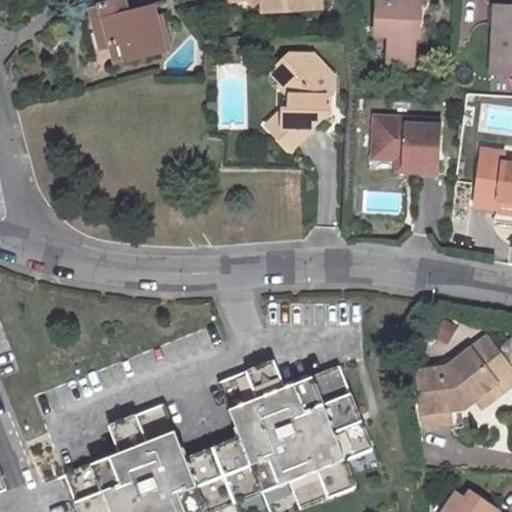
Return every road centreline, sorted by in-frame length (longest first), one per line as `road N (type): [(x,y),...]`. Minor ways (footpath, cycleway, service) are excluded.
road 1 (residential): [(511,289),(419,272),(117,271),(2,238)]
road 2 (unknown): [(266,356),(110,415)]
